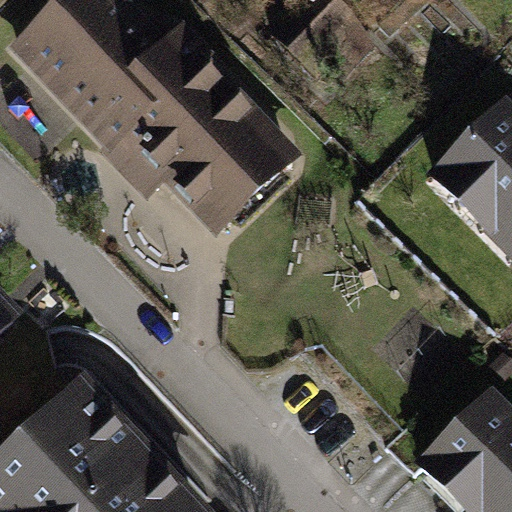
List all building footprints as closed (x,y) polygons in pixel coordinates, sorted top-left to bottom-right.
[(221,231),(292,163),(176,42),(164,54),(111,0),(71,0),(21,48),(115,145),(127,134),(221,231)] [(308,67),(352,19),(330,0),(307,0),(274,37),(308,67)] [(511,120),(503,112),(437,179),(490,232),(497,225),(511,240),(511,120)] [(0,335),(14,322),(0,307),(0,335)] [(192,511),(83,396),(0,474),(0,511),(192,511)] [(511,511),(511,424),(489,403),(423,470),(466,511),(511,511)]
